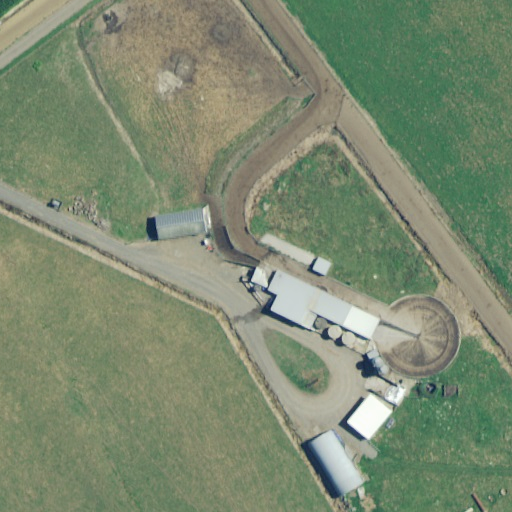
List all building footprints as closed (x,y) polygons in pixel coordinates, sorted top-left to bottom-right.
[(208,233),(204,210),(156,216),(160,240),(208,233)] [(331,264),(320,259),(314,270),(326,276),(331,264)] [(381,320),(279,271),(269,291),(279,295),(271,311),(314,331),(321,316),(371,340),(381,320)] [(406,391),(396,386),(388,400),(398,405),(406,391)] [(369,409),(360,401),(348,414),(357,422),(369,409)] [(362,485),(331,432),(310,444),(341,497),(362,485)]
